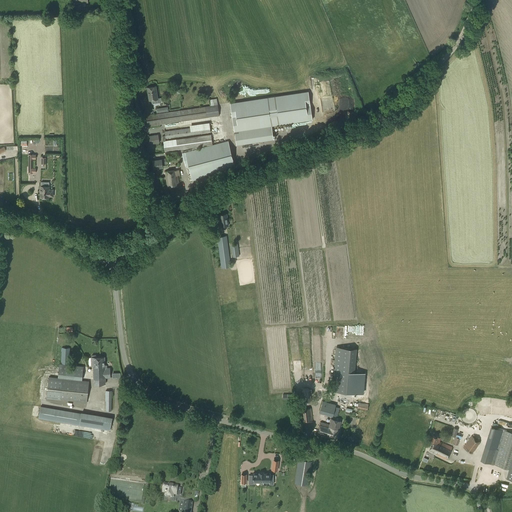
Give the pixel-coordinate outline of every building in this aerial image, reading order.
[(156,86),(147,88),(149,100),(158,99),(156,86)] [(308,91),(230,103),(237,145),(273,139),(271,125),(312,119),(308,91)] [(184,100),(185,106),(199,104),(197,95),(191,96),(192,99),(184,100)] [(219,115),(217,105),(146,116),(148,126),(151,126),(151,127),(160,126),(160,124),(219,115)] [(210,122),(164,129),(165,135),(163,135),(163,141),(166,140),(166,138),(211,132),(210,122)] [(160,142),(158,135),(158,134),(149,136),(151,143),(160,142)] [(211,134),(166,140),(163,141),(165,151),(213,144),(211,134)] [(228,141),(182,153),(186,167),(189,167),(193,181),(234,166),(228,141)] [(166,159),(153,161),(154,168),(162,167),(162,164),(166,163),(166,159)] [(165,177),(160,178),(161,185),(166,185),(165,179),(166,179),(167,188),(180,186),(178,175),(180,175),(179,169),(164,172),(165,177)] [(40,187),(40,191),(41,191),(41,197),(48,197),(48,196),(53,197),(53,188),(49,188),(49,186),(41,186),(41,187),(40,187)] [(227,214),(219,215),(220,227),(228,226),(227,214)] [(226,236),(217,237),(221,268),(231,267),(226,236)] [(355,348),(336,347),(332,390),(361,393),(363,373),(353,372),(355,348)] [(62,348),(61,364),(69,365),(70,348),(62,348)] [(100,366),(99,357),(96,357),(95,355),(92,355),(91,356),(91,366),(93,366),(93,370),(98,370),(98,367),(100,366)] [(104,357),(99,357),(100,366),(98,367),(98,370),(93,370),(94,384),(105,384),(105,378),(110,378),(110,368),(107,368),(107,365),(105,365),(104,357)] [(49,377),(46,398),(87,403),(89,382),(82,381),(83,367),(59,364),(58,378),(49,377)] [(304,388),(302,391),(303,402),(306,405),(309,404),(311,401),(310,390),(307,388),(304,388)] [(341,399),(340,404),(367,410),(368,404),(353,401),(341,399)] [(322,401),(319,413),(332,416),(333,415),(337,416),(339,408),(335,406),(336,405),(322,401)] [(304,403),(298,404),(299,410),(300,410),(301,422),(312,421),(311,408),(305,409),(304,404),(304,403)] [(41,406),(39,418),(110,430),(112,418),(41,406)] [(330,424),(328,429),(332,430),(332,428),(338,430),(339,425),(341,421),(331,418),(329,424),(330,424)] [(320,422),(317,434),(336,440),(338,430),(332,428),(332,430),(328,429),(330,424),(329,424),(320,422)] [(492,458),(491,463),(494,464),(493,465),(509,469),(511,458),(511,432),(504,430),(495,459),(492,458)] [(432,442),(428,452),(447,460),(448,458),(451,450),(452,447),(440,441),(441,437),(434,435),(434,436),(432,435),(430,442),(432,442)] [(472,436),(463,448),(472,454),(480,442),(472,436)] [(290,452),(289,458),(298,460),(295,483),(308,485),(312,461),(304,460),(304,455),(290,452)] [(262,482),(262,473),(259,473),(253,473),(253,475),(249,475),(249,484),(254,484),(254,482),(262,482)] [(262,473),(262,482),(270,482),(270,483),(270,484),(273,484),(273,475),(270,475),(270,473),(264,473),(262,473)] [(177,488),(178,486),(164,484),(162,493),(165,493),(165,496),(171,497),(172,494),(176,495),(177,493),(181,493),(181,489),(177,488)] [(190,511),(192,503),(183,502),(182,511),(190,511)]
